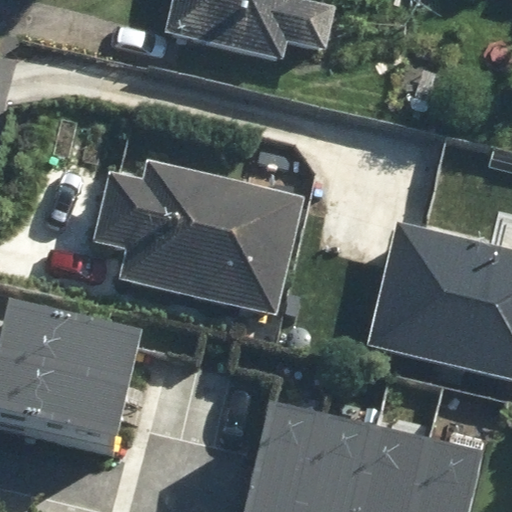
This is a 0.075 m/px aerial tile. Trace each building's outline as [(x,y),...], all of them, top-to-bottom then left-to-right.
[(273,73),(277,57),(313,65),(321,27),(285,18),(288,0),(164,0),(154,47),(273,73)] [(148,162),(145,176),(111,169),(95,238),(129,246),(125,265),(121,282),(277,317),(304,197),(148,162)] [(511,246),(403,220),(373,343),(511,377),(511,246)] [(145,323),(9,293),(0,335),(0,436),(115,461),(145,323)] [(270,403),(243,511),(469,511),(484,453),(270,403)]
